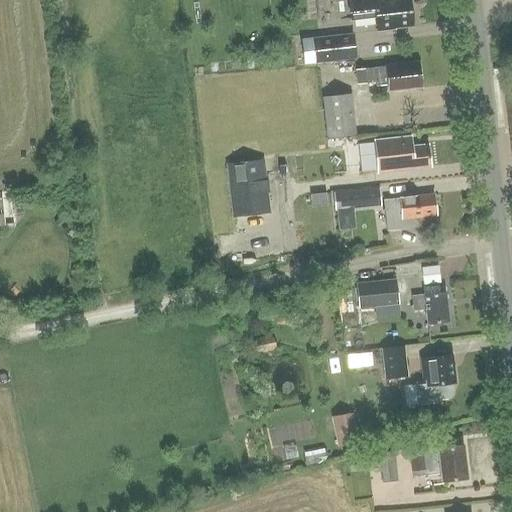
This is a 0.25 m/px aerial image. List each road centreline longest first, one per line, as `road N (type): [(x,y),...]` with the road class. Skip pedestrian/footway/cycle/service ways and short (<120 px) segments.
road 1 (track): [(0,335),(352,264),(502,248)]
road 2 (secondary): [(511,341),(474,0)]
